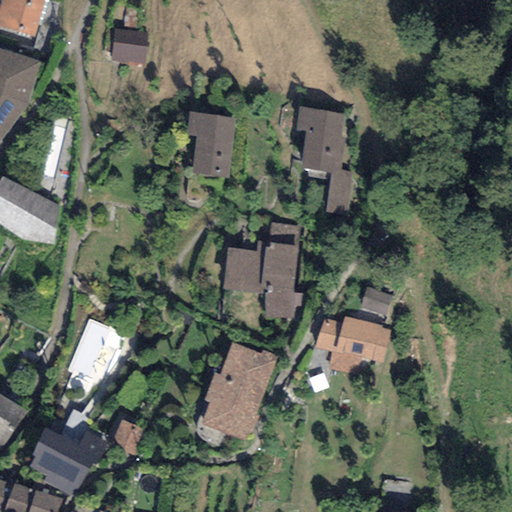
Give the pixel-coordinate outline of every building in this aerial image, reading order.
[(0,27),(32,37),(43,0),(1,0),(0,4),(0,27)] [(145,37),(115,34),(113,61),(143,63),(145,37)] [(40,65),(0,52),(0,139),(24,106),(40,65)] [(344,114),(299,108),(296,130),(306,132),(301,168),(331,172),(339,173),(340,170),(344,138),(340,138),(344,114)] [(235,118),(189,112),(186,135),(196,136),(191,174),(227,178),(235,118)] [(352,172),(340,170),(339,173),(331,172),(325,214),(346,217),(352,172)] [(56,210),(5,188),(0,197),(0,227),(20,241),(52,245),(56,210)] [(299,225),(270,223),(268,242),(256,242),(255,250),(227,247),(224,290),(267,293),(265,317),(292,319),(299,225)] [(392,295),(366,287),(360,306),(385,315),(392,295)] [(382,326),(344,316),(342,324),(323,319),(316,348),(333,352),(329,369),(355,375),(359,357),(382,363),(391,330),(381,328),(382,326)] [(260,354),(231,343),(220,374),(214,372),(204,400),(209,402),(201,424),(247,441),(278,357),(261,351),(260,354)] [(0,395),(0,446),(3,448),(27,412),(0,395)] [(79,446),(44,428),(30,455),(35,457),(29,468),(46,477),(44,481),(75,497),(92,463),(96,465),(108,442),(86,431),(79,446)] [(55,511),(61,499),(0,480),(0,511),(55,511)]
